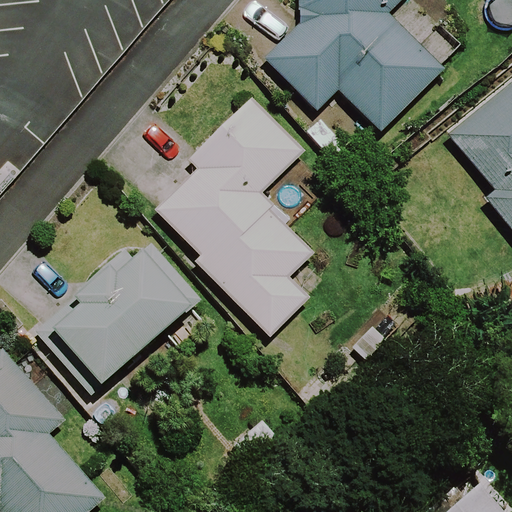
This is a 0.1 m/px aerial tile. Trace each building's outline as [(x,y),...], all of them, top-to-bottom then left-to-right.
[(441,83),(386,24),(412,0),(298,0),(300,25),(258,65),(308,117),(298,127),(344,175),(441,83)] [(511,79),(437,138),(482,197),(474,204),(511,252),(511,79)] [(192,176),(151,215),(198,264),(192,270),(263,346),(306,305),(287,285),(314,260),(256,198),(301,156),(249,100),(180,164),(192,176)] [(121,259),(39,334),(98,398),(196,308),(144,251),(127,266),(121,259)] [(102,511),(63,459),(82,445),(23,365),(0,382),(0,511),(102,511)] [(493,511),(484,501),(471,511),(493,511)]
